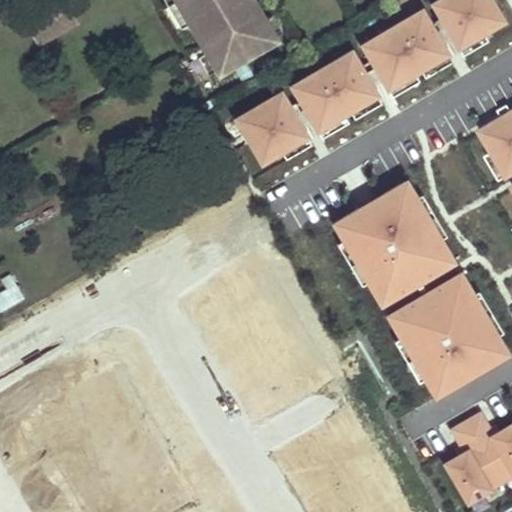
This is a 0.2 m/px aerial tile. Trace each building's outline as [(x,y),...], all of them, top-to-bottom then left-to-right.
[(65,0),(49,0),(20,17),(35,44),(77,20),(65,0)] [(252,0),(175,0),(218,72),(275,39),(252,0)] [(357,38),(387,89),(452,51),(422,0),(357,38)] [(430,0),(457,50),(509,23),(497,0),(430,0)] [(289,74),(311,129),(380,100),(357,46),(289,74)] [(234,106),(254,160),(308,141),(289,87),(234,106)] [(511,105),(477,125),(506,176),(511,172),(511,105)] [(429,394),(510,350),(411,170),(331,214),(429,394)] [(246,259),(69,361),(134,472),(310,370),(246,259)] [(0,310),(24,297),(12,276),(0,283),(0,310)] [(134,472),(69,361),(0,400),(0,511),(65,511),(113,485),(134,472)] [(465,502),(511,475),(511,414),(492,426),(480,406),(446,426),(459,448),(440,459),(465,502)] [(321,449),(313,435),(302,441),(309,456),(321,449)] [(65,511),(124,511),(128,510),(113,485),(65,511)] [(217,511),(227,507),(224,502),(206,511),(217,511)]
